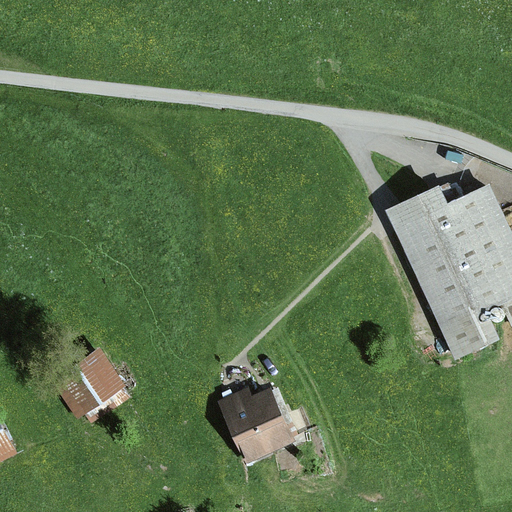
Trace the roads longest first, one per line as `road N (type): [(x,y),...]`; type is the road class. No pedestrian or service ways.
road 1 (unclassified): [(511,159),(417,126),(0,80)]
road 2 (track): [(0,200),(123,317),(207,461)]
